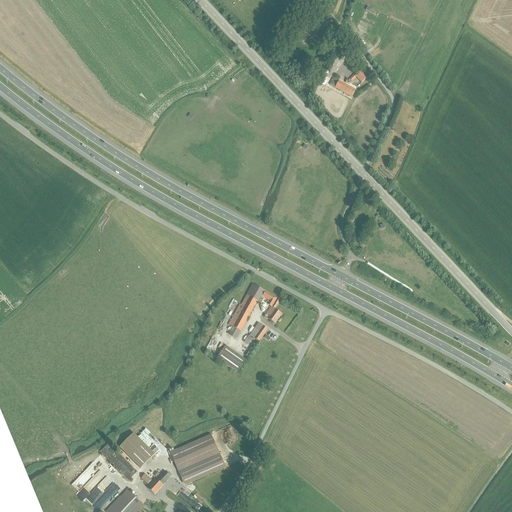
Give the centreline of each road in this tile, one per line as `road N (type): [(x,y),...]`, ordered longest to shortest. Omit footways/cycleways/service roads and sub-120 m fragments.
road 1 (trunk): [(0,85),(133,181),(511,385)]
road 2 (trunk): [(511,367),(141,168),(0,67)]
road 3 (unclassified): [(255,270),(88,178),(0,112)]
road 4 (tertiary): [(200,0),(363,174)]
road 5 (unclassified): [(325,310),(219,511)]
road 6 (tertiary): [(363,174),(511,331)]
road 7 (unclassified): [(325,310),(511,412)]
road 8 (unclassified): [(319,0),(393,100),(363,174)]
